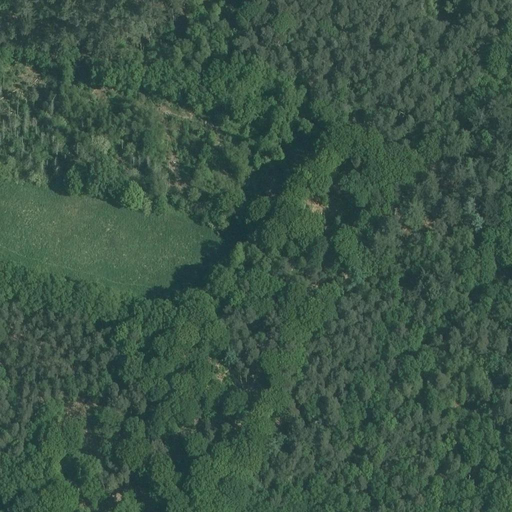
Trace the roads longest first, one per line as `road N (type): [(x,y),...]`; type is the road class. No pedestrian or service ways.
road 1 (track): [(251,511),(373,268)]
road 2 (track): [(205,91),(0,41)]
road 3 (track): [(315,130),(435,177)]
